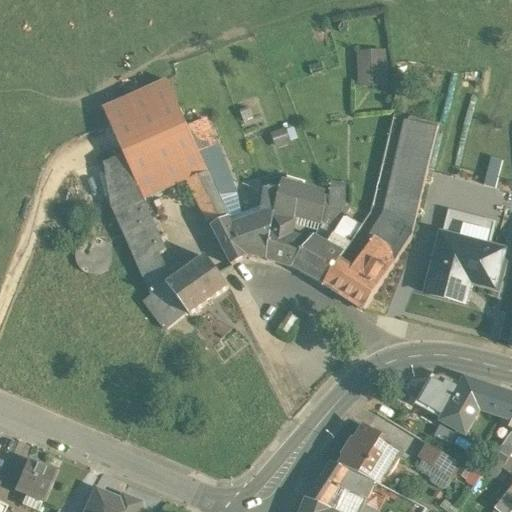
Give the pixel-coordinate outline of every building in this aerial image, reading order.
[(390,54),(360,54),(360,88),(391,88),(390,54)] [(201,159),(167,82),(105,110),(124,156),(145,202),(187,183),(181,169),(201,159)] [(210,122),(189,131),(201,159),(212,187),(226,212),(228,218),(227,219),(232,229),(247,223),(238,183),(210,122)] [(406,122),(384,214),(413,232),(437,130),(406,122)] [(145,202),(124,156),(104,164),(112,208),(138,268),(148,264),(157,257),(166,252),(145,202)] [(212,187),(201,159),(181,169),(187,183),(210,227),(227,219),(228,218),(226,213),(226,212),(212,187)] [(333,183),(333,201),(352,206),(352,184),(333,183)] [(280,192),(265,191),(261,218),(275,213),(279,196),(280,192)] [(325,208),(279,196),(275,213),(273,221),(291,224),(292,218),(319,225),(319,226),(320,226),(320,225),(325,208)] [(333,201),(323,198),(325,208),(360,228),(370,213),(370,211),(352,206),(333,201)] [(360,228),(325,208),(320,225),(351,242),(361,228),(360,228)] [(494,224),(449,212),(442,237),(488,248),(494,224)] [(227,219),(210,227),(231,267),(247,258),(266,261),(273,221),(275,213),(261,218),(247,223),(232,229),(227,219)] [(413,232),(384,214),(379,223),(383,225),(394,232),(383,249),(398,259),(412,238),(412,237),(413,232)] [(291,224),(273,221),(266,261),(292,270),(309,244),(290,238),(293,224),(291,224)] [(394,232),(383,225),(372,242),(383,249),(394,232)] [(504,253),(442,237),(430,281),(431,282),(428,294),(427,293),(427,296),(467,306),(472,284),(494,290),(499,269),(498,269),(502,254),(503,255),(504,253)] [(343,257),(313,240),(309,244),(292,270),(324,287),(338,265),(343,257)] [(372,242),(351,273),(338,265),(324,287),(364,313),(398,259),(383,249),(372,242)] [(151,297),(170,285),(157,257),(148,264),(155,273),(144,280),(151,297)] [(151,297),(143,302),(166,331),(187,315),(189,317),(229,290),(206,259),(187,273),(181,265),(177,268),(172,271),(178,279),(170,285),(151,297)] [(148,264),(138,268),(144,280),(155,273),(148,264)] [(511,397),(493,390),(464,382),(456,398),(441,423),(469,440),(473,433),(468,431),(480,410),(500,418),(511,423),(511,424),(510,429),(511,430),(511,397)] [(498,438),(491,433),(481,447),(496,455),(505,443),(511,432),(511,430),(510,429),(507,428),(505,429),(498,438)] [(372,435),(366,432),(362,433),(356,442),(352,443),(343,458),(344,462),(339,469),(374,485),(375,485),(381,475),(393,455),(379,447),(383,441),(383,439),(375,434),(373,434),(372,435)] [(511,456),(511,447),(505,443),(496,455),(492,460),(503,467),(510,459),(511,456)] [(454,462),(427,446),(419,459),(446,475),(454,462)] [(403,460),(393,455),(381,475),(392,480),(403,460)] [(511,460),(510,459),(503,467),(511,473),(511,476),(509,480),(511,482),(511,460)] [(503,467),(492,460),(485,472),(495,479),(503,467)] [(37,511),(54,474),(26,462),(13,491),(28,498),(24,507),(36,511),(37,511)] [(479,479),(454,462),(446,475),(458,483),(462,478),(474,486),(479,479)] [(339,469),(330,465),(307,501),(330,511),(335,511),(345,491),(367,501),(374,485),(339,469)] [(511,487),(494,510),(496,511),(509,511),(511,509),(511,487)] [(121,502),(94,491),(84,511),(137,511),(141,505),(123,497),(121,502)] [(376,511),(364,507),(367,501),(345,491),(335,511),(376,511)] [(457,511),(460,508),(449,500),(442,509),(446,511),(457,511)] [(330,511),(307,501),(302,511),(330,511)]
